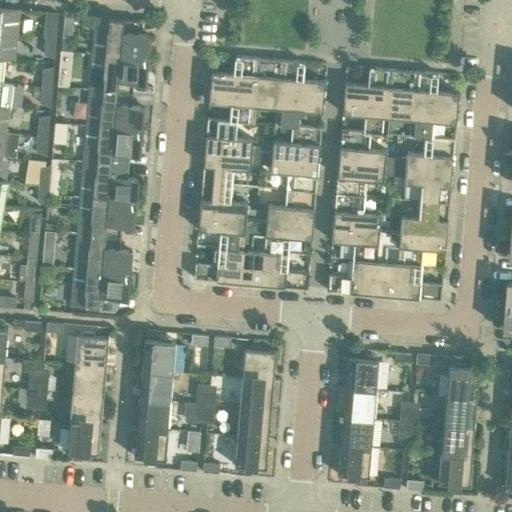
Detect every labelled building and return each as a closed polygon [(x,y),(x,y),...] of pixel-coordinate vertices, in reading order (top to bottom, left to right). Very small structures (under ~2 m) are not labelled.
[(0,7),(0,32),(17,34),(19,9),(0,7)] [(44,36),(46,36),(56,37),(58,12),(46,11),(44,36)] [(95,16),(92,52),(143,57),(151,33),(138,32),(140,20),(95,16)] [(0,56),(14,58),(17,34),(0,32),(0,56)] [(54,57),(56,37),(46,36),(44,54),(54,57)] [(146,82),(143,57),(92,52),(89,88),(133,92),(134,81),(146,82)] [(256,89),(259,57),(235,55),(234,72),(211,70),(210,85),(256,89)] [(14,59),(14,58),(0,56),(0,81),(1,81),(3,58),(14,59)] [(278,91),(281,59),(259,57),(256,89),(253,122),(254,122),(255,105),(276,107),(274,124),(275,124),(278,91)] [(304,61),(281,59),(278,91),(324,95),(325,79),(303,78),(304,61)] [(43,68),(42,85),(51,86),(53,66),(43,68)] [(389,101),(392,68),(369,66),(367,83),(345,81),(344,97),(389,101)] [(411,103),(414,70),(392,68),(389,101),(387,133),(389,116),(409,118),(408,135),(409,135),(411,103)] [(437,72),(414,70),(411,103),(457,107),(458,91),(436,89),(437,72)] [(12,83),(1,81),(0,81),(0,105),(9,106),(12,83)] [(50,106),(51,86),(42,85),(40,102),(48,105),(49,105),(50,106)] [(253,122),(256,89),(210,85),(209,101),(231,103),(230,118),(230,119),(236,120),(236,121),(253,122)] [(132,104),(133,92),(89,88),(86,124),(137,129),(144,105),(132,104)] [(322,111),(324,95),(278,91),(275,124),(292,125),(298,125),(298,124),(300,109),(322,111)] [(387,133),(389,101),(344,97),(342,112),(365,114),(363,130),(363,131),(370,131),(370,132),(387,133)] [(456,122),(457,107),(411,103),(409,135),(425,137),(425,136),(432,136),(433,120),(456,122)] [(0,130),(5,131),(9,106),(0,105),(0,130)] [(39,116),(37,134),(47,135),(49,115),(39,116)] [(235,136),(236,121),(236,120),(230,119),(230,118),(207,117),(205,149),(261,154),(262,145),(252,144),(253,138),(235,136)] [(57,121),(56,138),(66,138),(66,121),(57,121)] [(140,154),(137,129),(86,124),(83,160),(127,164),(128,153),(140,154)] [(321,126),(298,124),(298,125),(292,125),(291,141),(273,139),(273,146),(262,145),(261,154),(318,159),(321,126)] [(369,147),(370,132),(370,131),(363,131),(363,130),(341,128),(338,161),(395,165),(396,156),(385,155),(386,149),(369,147)] [(46,154),(47,135),(37,134),(36,151),(46,154)] [(454,137),(432,136),(425,136),(425,137),(424,152),(406,151),(406,157),(396,156),(395,165),(452,170),(454,137)] [(261,163),(261,154),(205,149),(202,181),(231,184),(232,167),(250,169),(251,162),(261,163)] [(315,191),(318,159),(261,154),(261,163),(271,164),(270,171),(288,172),(286,188),(315,191)] [(126,175),(127,164),(83,160),(80,196),(131,200),(138,176),(126,175)] [(394,175),(395,165),(338,161),(335,193),(365,195),(366,179),(383,180),(384,174),(394,175)] [(41,166),(39,184),(49,184),(51,165),(41,166)] [(449,202),(452,170),(395,165),(394,175),(404,175),(404,182),(421,183),(420,200),(449,202)] [(230,200),(231,184),(202,181),(199,213),(245,217),(256,218),(257,209),(247,208),(247,201),(230,200)] [(47,204),(49,184),(39,184),(38,200),(46,204),(47,204)] [(313,223),(315,191),(286,188),(285,204),(268,203),(267,209),(257,209),(256,218),(267,219),(313,223)] [(363,211),(365,195),(335,193),(333,224),(379,228),(390,229),(390,220),(380,219),(381,213),(363,211)] [(134,225),(131,200),(80,196),(77,232),(121,236),(122,224),(134,225)] [(446,234),(449,202),(420,200),(418,216),(401,214),(400,221),(390,220),(390,229),(401,230),(446,234)] [(30,214),(29,232),(39,233),(41,213),(39,213),(30,214)] [(242,249),(245,217),(199,213),(198,229),(220,231),(219,247),(242,249)] [(261,283),(264,251),(264,250),(252,249),(253,235),(265,236),(267,219),(256,218),(245,217),(242,249),(239,281),(261,283)] [(311,238),(313,223),(267,219),(265,236),(264,250),(264,251),(287,253),(289,236),(311,238)] [(376,260),(379,228),(333,224),(331,240),(354,242),(353,258),(376,260)] [(395,294),(398,262),(398,261),(385,260),(386,246),(399,247),(401,230),(390,229),(379,228),(376,260),(373,293),(395,294)] [(445,250),(446,234),(401,230),(399,247),(398,261),(398,262),(421,264),(422,248),(445,250)] [(37,252),(39,233),(29,232),(27,249),(37,252)] [(120,247),(121,236),(77,232),(74,268),(125,272),(132,248),(120,247)] [(239,281),(242,249),(219,247),(218,263),(195,261),(194,277),(239,281)] [(286,269),(287,253),(264,251),(261,283),(307,287),(309,271),(286,269)] [(373,293),(376,260),(353,258),(351,274),(329,272),(327,289),(373,293)] [(26,263),(25,280),(35,281),(36,261),(26,263)] [(420,280),(421,264),(398,262),(395,294),(441,298),(442,282),(420,280)] [(128,297),(125,272),(74,268),(71,304),(115,308),(116,296),(128,297)] [(33,301),(35,281),(25,280),(23,298),(32,300),(32,301),(33,301)] [(0,301),(16,303),(17,294),(0,293),(0,301)] [(511,305),(510,305),(502,329),(511,329),(511,305)] [(40,320),(24,319),(23,329),(40,330),(40,320)] [(63,322),(46,321),(46,330),(62,332),(63,322)] [(77,333),(75,362),(106,365),(108,335),(93,334),(94,331),(82,330),(82,333),(77,333)] [(208,335),(191,333),(191,343),(207,344),(208,335)] [(230,336),(214,335),(213,345),(229,346),(230,336)] [(144,339),(142,368),(173,371),(175,341),(171,341),(171,338),(160,336),(159,340),(144,339)] [(245,347),(242,377),(273,379),(276,350),(261,348),(261,345),(249,344),(249,347),(245,347)] [(411,352),(395,351),(394,360),(410,362),(411,352)] [(433,354),(417,352),(416,362),(433,363),(433,354)] [(347,356),(345,386),(376,388),(379,359),(374,358),(375,355),(363,354),(362,357),(347,356)] [(103,394),(106,365),(75,362),(72,391),(103,394)] [(447,375),(440,374),(438,394),(445,394),(477,397),(479,367),(464,366),(464,363),(453,362),(452,365),(448,364),(447,375)] [(170,400),(173,371),(142,368),(139,397),(170,400)] [(38,388),(39,374),(30,373),(28,388),(38,388)] [(48,375),(39,374),(38,388),(47,389),(48,375)] [(271,408),(273,379),(242,377),(240,406),(271,408)] [(374,417),(376,388),(345,386),(342,414),(374,417)] [(36,403),(38,388),(28,388),(27,402),(36,403)] [(46,403),(47,389),(38,388),(36,403),(46,403)] [(205,403),(206,388),(197,388),(196,402),(205,403)] [(216,389),(206,388),(205,403),(214,403),(216,389)] [(101,423),(103,394),(72,391),(70,420),(101,423)] [(474,426),(477,397),(445,394),(443,423),(474,426)] [(168,428),(170,400),(139,397),(137,426),(168,428)] [(204,417),(205,403),(196,402),(194,416),(204,417)] [(213,418),(214,403),(205,403),(204,417),(213,418)] [(408,420),(409,406),(400,405),(399,419),(408,420)] [(268,437),(271,408),(240,406),(237,434),(268,437)] [(419,407),(409,406),(408,420),(418,421),(419,407)] [(371,446),(374,417),(342,414),(340,443),(371,446)] [(407,434),(408,420),(399,419),(398,433),(407,434)] [(98,451),(101,423),(70,420),(68,448),(67,448),(67,450),(99,452),(99,451),(98,451)] [(416,435),(418,421),(408,420),(407,434),(416,435)] [(472,454),(474,426),(443,423),(440,452),(472,454)] [(165,456),(168,428),(137,426),(134,454),(133,455),(166,458),(166,456),(165,456)] [(200,448),(201,427),(189,427),(188,447),(200,448)] [(266,465),(268,437),(237,434),(235,462),(234,462),(234,464),(267,467),(267,465),(266,465)] [(369,474),(371,446),(340,443),(338,471),(337,471),(337,473),(354,474),(367,475),(369,476),(370,474),(369,474)] [(13,454),(29,456),(30,446),(13,445),(13,454)] [(35,456),(51,458),(52,448),(36,447),(35,456)] [(469,482),(472,454),(440,452),(438,480),(437,480),(437,481),(470,484),(470,483),(469,482)] [(180,469),(196,470),(197,461),(181,459),(180,469)] [(202,471),(219,472),(219,462),(203,461),(202,471)] [(366,485),(367,475),(354,474),(354,484),(366,485)] [(383,486),(399,487),(400,478),(384,477),(383,486)] [(405,488),(422,489),(423,480),(406,478),(405,488)]
